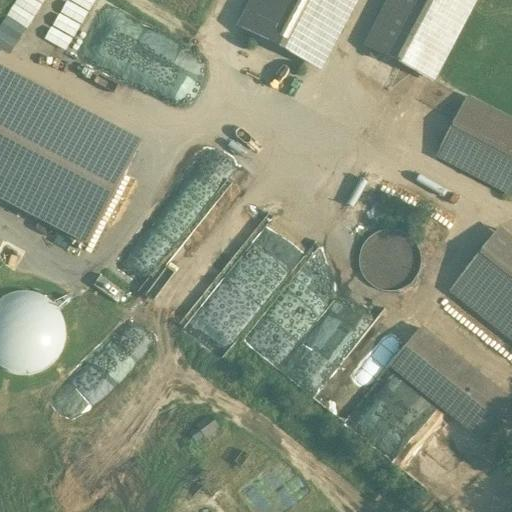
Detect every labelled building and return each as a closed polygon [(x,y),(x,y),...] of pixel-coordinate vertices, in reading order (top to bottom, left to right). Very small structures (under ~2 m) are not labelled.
[(341,9),(323,0),(255,0),(241,27),(319,68),(348,13),(341,9)] [(323,0),(341,9),(345,0),(323,0)] [(354,0),(345,0),(341,9),(348,13),(354,0)] [(473,0),(390,0),(366,46),(430,81),(473,0)] [(0,198),(86,241),(136,141),(0,73),(0,198)] [(511,196),(511,123),(466,100),(436,157),(511,196)] [(382,231),(376,233),(368,239),(360,252),(359,263),(363,276),(370,284),(381,290),(392,291),(400,290),(409,284),(418,273),(421,263),(418,248),(412,239),(403,233),(393,230),(382,231)] [(511,242),(497,231),(450,292),(511,340),(511,242)] [(68,311),(6,290),(0,308),(0,364),(45,379),(68,311)] [(511,407),(511,403),(420,331),(389,370),(483,444),(511,407)]
